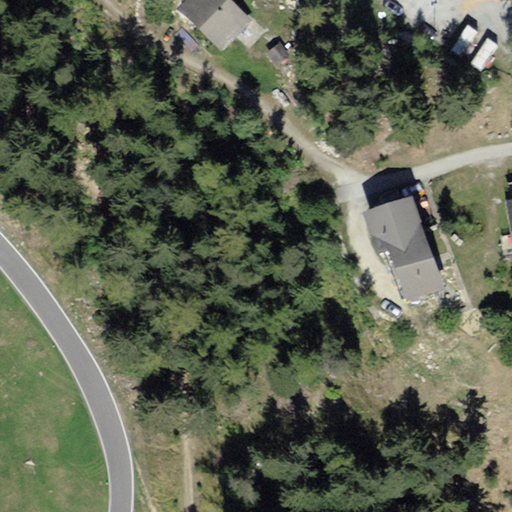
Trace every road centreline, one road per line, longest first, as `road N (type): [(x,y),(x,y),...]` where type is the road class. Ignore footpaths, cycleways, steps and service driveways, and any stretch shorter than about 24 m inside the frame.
road 1 (secondary): [(119,511),(115,451),(91,381),(0,249)]
road 2 (track): [(511,148),(386,180),(342,173)]
